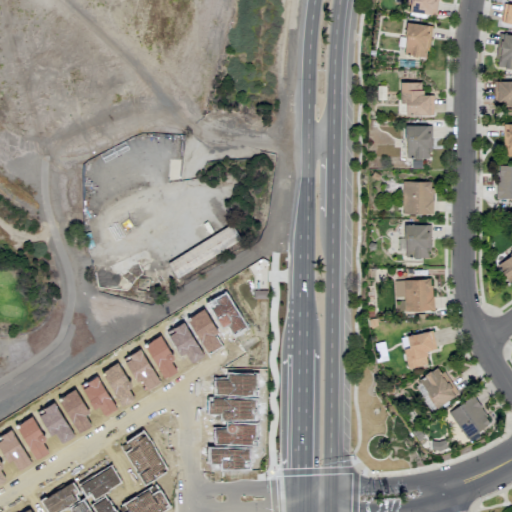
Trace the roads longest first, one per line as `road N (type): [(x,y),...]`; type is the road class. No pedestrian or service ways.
road 1 (residential): [(511,390),(481,339),(466,291),(466,60),(474,0)]
road 2 (secondary): [(330,499),(331,217)]
road 3 (residential): [(0,500),(222,360)]
road 4 (secondary): [(301,136),(298,347)]
road 5 (secondary): [(298,347),(301,502)]
road 6 (secondary): [(307,0),(301,136)]
road 7 (secondary): [(333,135),(339,0)]
road 8 (residential): [(330,499),(360,511),(419,508),(448,486)]
road 9 (residential): [(189,381),(191,502)]
road 10 (residential): [(448,486),(354,488),(330,499)]
